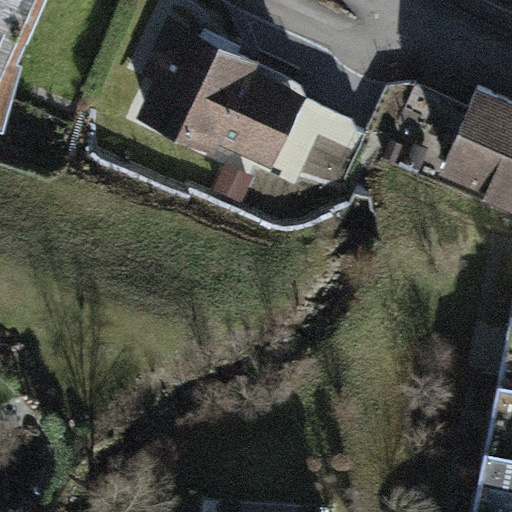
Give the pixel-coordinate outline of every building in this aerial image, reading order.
[(0,0),(0,133),(4,134),(63,0),(0,0)] [(227,152),(281,176),(315,102),(264,79),(270,66),(180,26),(136,124),(221,163),(227,152)] [(438,185),(470,105),(402,78),(370,159),(438,185)] [(511,103),(485,92),(443,187),(511,217),(511,103)] [(511,511),(511,342),(478,511),(511,511)]
